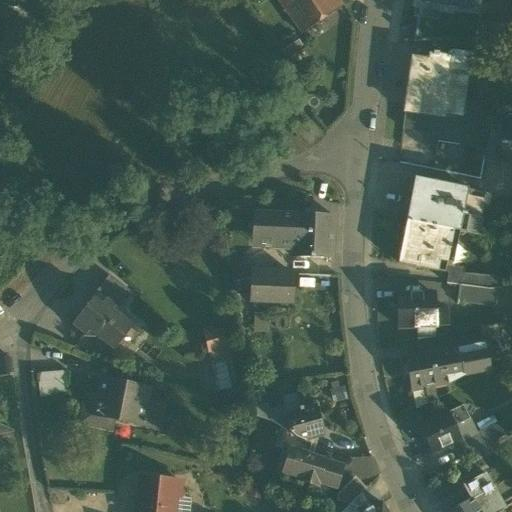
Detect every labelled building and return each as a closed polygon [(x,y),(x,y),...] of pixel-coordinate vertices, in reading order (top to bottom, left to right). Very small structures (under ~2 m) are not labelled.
[(0,0),(0,15),(0,16),(8,7),(0,0)] [(276,0),(301,35),(319,23),(314,15),(326,7),(331,15),(344,7),(339,0),(276,0)] [(415,0),(413,18),(417,18),(418,13),(434,15),(435,4),(435,0),(415,0)] [(435,0),(435,4),(454,7),(469,9),(470,0),(435,0)] [(417,18),(413,42),(449,42),(454,7),(435,4),(434,15),(418,13),(417,18)] [(294,35),(276,46),(285,60),(303,48),(294,35)] [(450,50),(449,57),(447,74),(467,77),(471,78),(474,53),(450,50)] [(403,127),(426,131),(442,134),(445,115),(461,118),(462,116),(467,77),(447,74),(449,57),(437,55),(438,54),(433,53),(432,55),(429,54),(428,60),(411,58),(409,70),(404,105),(406,105),(403,127)] [(474,117),(462,116),(461,118),(445,115),(442,134),(426,131),(425,138),(470,145),(474,117)] [(511,135),(489,131),(488,137),(511,141),(511,135)] [(483,161),(511,166),(511,141),(488,137),(483,161)] [(414,178),(406,221),(453,230),(466,233),(466,231),(459,230),(462,216),(469,218),(469,216),(465,215),(466,213),(463,212),(467,189),(414,178)] [(243,209),(259,210),(259,197),(257,196),(257,195),(243,199),(243,209)] [(292,258),(331,259),(333,217),(294,216),(294,215),(255,214),(254,230),(253,246),(293,247),(292,258)] [(466,231),(469,218),(462,216),(459,230),(466,231)] [(483,218),(469,216),(469,218),(466,231),(466,233),(479,235),(483,218)] [(398,263),(437,272),(439,262),(447,263),(453,230),(406,221),(398,263)] [(445,273),(447,263),(439,262),(437,272),(445,273)] [(446,284),(459,286),(489,290),(492,289),(495,277),(449,273),(449,274),(447,274),(446,284)] [(249,304),(293,306),(294,275),(250,274),(249,304)] [(105,300),(117,309),(130,292),(109,276),(95,292),(105,300)] [(497,288),(492,289),(489,290),(459,286),(457,302),(496,306),(497,288)] [(397,296),(398,328),(416,328),(435,327),(448,326),(447,309),(434,310),(434,295),(397,296)] [(96,336),(114,350),(132,328),(114,314),(117,309),(105,300),(103,303),(104,303),(102,305),(101,306),(91,298),(86,304),(88,306),(72,325),(85,335),(83,338),(95,338),(95,336),(96,336)] [(262,314),(253,314),(253,335),(268,335),(268,323),(262,323),(262,314)] [(484,344),(488,363),(511,358),(511,338),(509,323),(480,329),(483,344),(484,344)] [(435,338),(435,327),(416,328),(416,342),(435,338)] [(213,331),(212,328),(201,330),(207,354),(210,354),(211,356),(228,352),(222,328),(213,331)] [(483,344),(458,349),(461,367),(453,369),(455,380),(456,380),(465,375),(489,371),(488,363),(484,344),(483,344)] [(447,384),(455,380),(453,369),(461,367),(458,349),(404,360),(411,391),(424,389),(434,387),(447,384)] [(0,358),(0,377),(12,376),(10,358),(0,358)] [(511,363),(502,367),(507,382),(511,380),(511,363)] [(37,374),(39,398),(66,395),(64,372),(37,374)] [(92,415),(114,420),(143,426),(148,402),(150,390),(100,379),(96,397),(92,415)] [(347,401),(344,387),(329,391),(332,405),(347,401)] [(436,399),(434,387),(424,389),(427,404),(436,399)] [(415,410),(427,404),(424,389),(411,391),(415,410)] [(92,415),(96,397),(85,394),(79,423),(111,431),(114,420),(92,415)] [(143,426),(159,430),(164,406),(148,402),(143,426)] [(270,422),(288,433),(284,416),(285,416),(283,406),(267,411),(268,413),(257,416),(257,418),(270,422)] [(446,414),(453,428),(469,421),(462,406),(446,414)] [(314,408),(285,416),(284,416),(288,433),(294,438),(303,442),(322,437),(314,408)] [(432,454),(458,442),(459,441),(453,428),(446,414),(419,427),(432,454)] [(476,434),(469,421),(453,428),(459,441),(458,442),(459,443),(476,434)] [(459,443),(465,457),(469,455),(497,440),(505,436),(497,423),(476,434),(459,443)] [(0,434),(13,432),(0,425),(0,434)] [(310,458),(313,459),(317,447),(303,442),(294,438),(289,435),(284,450),(290,451),(310,457),(310,458)] [(502,449),(497,440),(469,455),(473,464),(502,449)] [(318,484),(335,489),(341,468),(330,465),(331,464),(313,459),(310,458),(310,457),(290,451),(283,474),(300,479),(299,482),(317,487),(318,484)] [(462,486),(470,500),(488,489),(489,491),(493,489),(492,486),(485,474),(462,486)] [(493,489),(505,509),(511,504),(511,479),(510,476),(492,486),(493,489)] [(173,511),(175,498),(180,498),(182,484),(171,483),(171,482),(140,479),(136,511),(173,511)] [(332,501),(349,505),(361,494),(364,491),(353,480),(332,501)] [(265,486),(251,482),(247,496),(261,500),(265,486)] [(448,511),(498,511),(501,511),(489,491),(488,489),(470,500),(448,511)] [(505,509),(493,489),(489,491),(501,511),(505,509)] [(367,511),(370,509),(361,494),(349,505),(342,511),(355,511),(364,506),(367,511)] [(175,498),(173,511),(187,511),(188,499),(180,498),(175,498)] [(385,511),(380,503),(370,509),(367,511),(365,511),(385,511)]
